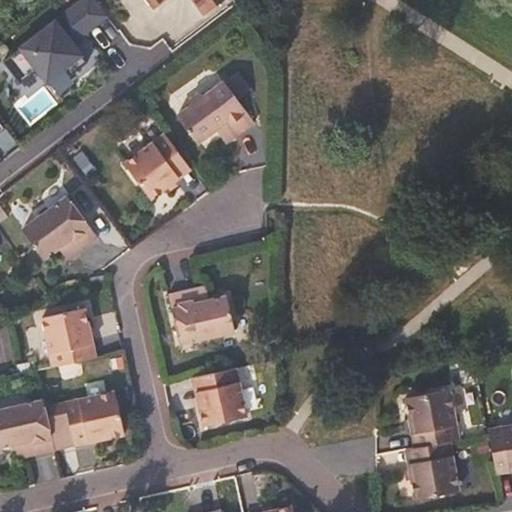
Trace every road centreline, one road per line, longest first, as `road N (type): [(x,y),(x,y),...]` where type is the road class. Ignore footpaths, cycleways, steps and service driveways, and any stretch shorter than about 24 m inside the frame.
road 1 (residential): [(168,473),(123,290),(129,269),(259,199)]
road 2 (residential): [(168,473),(292,443),(364,511)]
road 3 (residential): [(160,52),(0,174)]
road 4 (residential): [(0,510),(168,473)]
